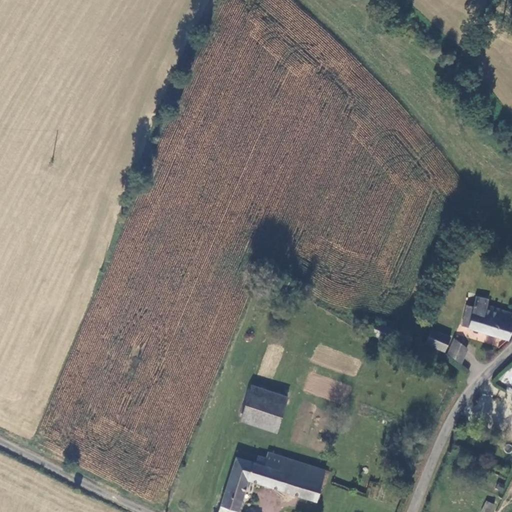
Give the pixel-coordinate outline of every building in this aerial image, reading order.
[(464,326),(509,341),(511,331),(511,313),(510,313),(510,312),(486,304),(488,298),(476,294),(472,305),(471,305),(464,326)] [(464,326),(471,305),(465,303),(457,323),(464,326)] [(396,330),(367,320),(365,328),(371,331),(370,334),(391,343),(396,330)] [(448,334),(430,327),(425,343),(441,349),(448,334)] [(453,339),(448,352),(459,361),(466,348),(453,339)] [(289,399),(253,386),(242,417),(278,429),(287,406),(289,399)] [(301,403),(289,399),(287,406),(298,410),(301,403)] [(341,440),(345,423),(336,421),(331,437),(341,440)] [(324,469),(269,451),(267,457),(258,455),(255,463),(236,458),(219,511),(237,511),(247,480),(314,501),(324,469)] [(359,467),(363,455),(353,454),(349,466),(359,467)] [(346,477),(355,479),(359,467),(349,466),(346,477)] [(489,492),(481,488),(477,496),(485,500),(489,492)] [(486,500),(481,511),(493,511),(496,505),(486,500)]
